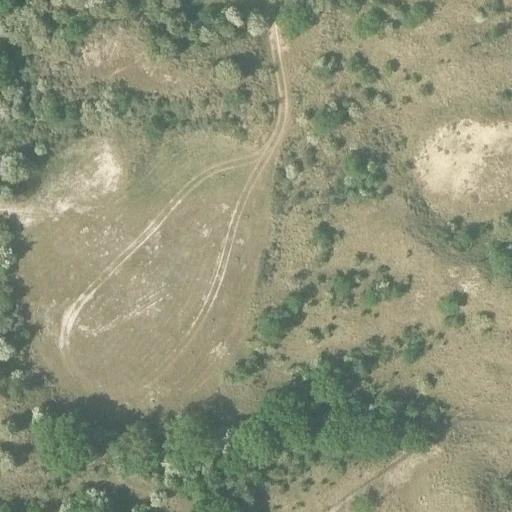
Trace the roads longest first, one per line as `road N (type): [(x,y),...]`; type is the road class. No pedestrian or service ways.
road 1 (track): [(259,161),(196,181),(65,321),(63,359),(79,381),(102,393),(140,391),(220,286),(236,213)]
road 2 (track): [(236,213),(281,123),(274,0)]
